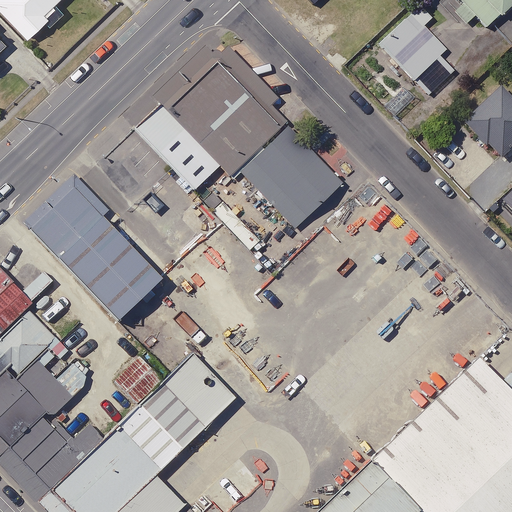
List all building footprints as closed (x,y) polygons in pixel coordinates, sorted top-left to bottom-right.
[(0,0),(0,9),(27,38),(46,20),(52,27),(63,16),(52,5),(57,0),(0,0)] [(380,9),(385,15),(399,0),(329,0),(324,6),(354,36),(380,9)] [(511,0),(461,0),(463,2),(454,11),(466,23),(475,15),(487,27),(511,2),(511,0)] [(433,16),(422,4),(380,43),(427,93),(453,68),(440,55),(446,49),(424,25),(433,16)] [(0,49),(9,41),(0,31),(0,49)] [(331,198),(201,63),(115,146),(173,206),(197,183),(203,190),(212,182),(277,250),(331,198)] [(511,148),(511,99),(501,88),(465,121),(501,159),(511,148)] [(379,203),(369,190),(349,205),(359,218),(379,203)] [(260,241),(215,192),(205,201),(250,250),(260,241)] [(98,230),(65,195),(10,246),(102,345),(145,305),(85,242),(98,230)] [(387,203),(377,213),(397,231),(406,221),(387,203)] [(0,347),(39,312),(0,270),(0,347)] [(35,315),(0,347),(0,383),(15,369),(22,376),(60,341),(35,315)] [(0,397),(0,438),(13,452),(81,388),(48,352),(0,397)] [(113,441),(54,496),(69,511),(185,511),(191,507),(163,478),(242,403),(201,359),(113,441)] [(511,511),(511,392),(486,364),(371,471),(409,511),(511,511)] [(52,415),(13,452),(54,496),(113,441),(100,426),(80,445),(52,415)] [(409,511),(371,471),(327,511),(409,511)]
